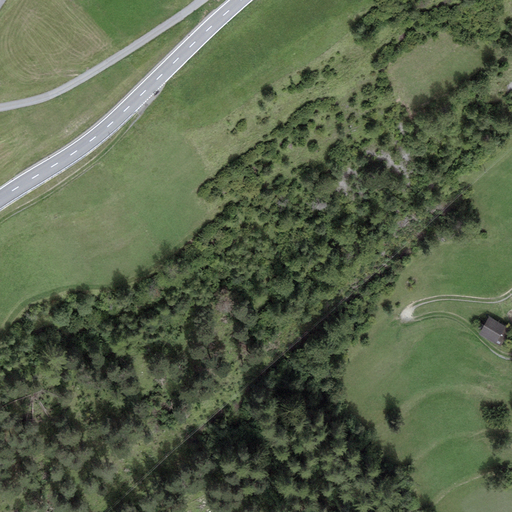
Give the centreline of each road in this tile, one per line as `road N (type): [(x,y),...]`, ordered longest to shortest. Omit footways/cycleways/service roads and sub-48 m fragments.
road 1 (secondary): [(241,0),(103,132),(0,199)]
road 2 (unclassified): [(201,0),(72,84),(0,107)]
road 3 (track): [(511,291),(491,300),(427,300),(406,313),(451,315),(511,356)]
road 4 (track): [(0,221),(92,163),(136,119),(149,87)]
